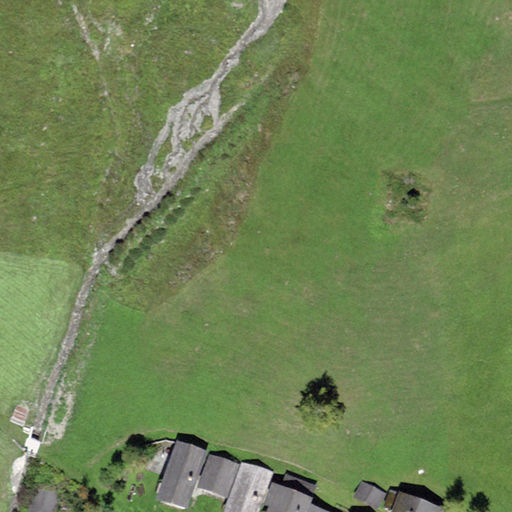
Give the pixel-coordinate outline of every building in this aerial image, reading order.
[(188,511),(207,454),(177,445),(156,510),(162,511),(188,511)] [(228,505),(241,467),(210,456),(197,495),(228,505)] [(261,511),(274,474),(242,463),(241,467),(228,505),(225,511),(261,511)] [(280,493),(310,503),(316,485),(286,475),(280,493)] [(377,511),(387,494),(362,481),(351,501),(372,511),(377,511)] [(59,511),(63,495),(38,490),(33,511),(59,511)] [(319,511),(311,509),(313,504),(310,503),(280,493),(272,490),(264,511),(319,511)] [(435,511),(398,498),(392,511),(435,511)]
